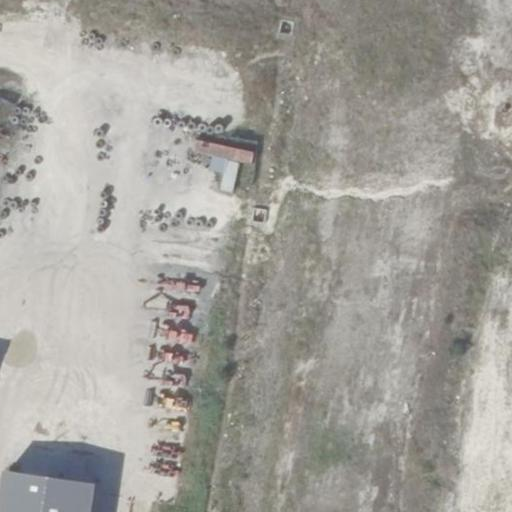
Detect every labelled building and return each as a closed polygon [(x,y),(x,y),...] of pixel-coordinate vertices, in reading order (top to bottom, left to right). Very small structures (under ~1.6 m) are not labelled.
[(193,139),(192,151),(209,153),(207,168),(222,170),(219,189),(232,191),(237,161),(251,163),(253,147),(193,139)] [(197,240),(198,225),(169,224),(169,239),(197,240)] [(148,301),(147,323),(214,324),(214,302),(148,301)] [(16,405),(32,409),(39,381),(24,377),(16,405)] [(83,418),(86,388),(73,386),(69,416),(83,418)] [(0,473),(0,511),(89,511),(94,477),(1,465),(0,473)]
